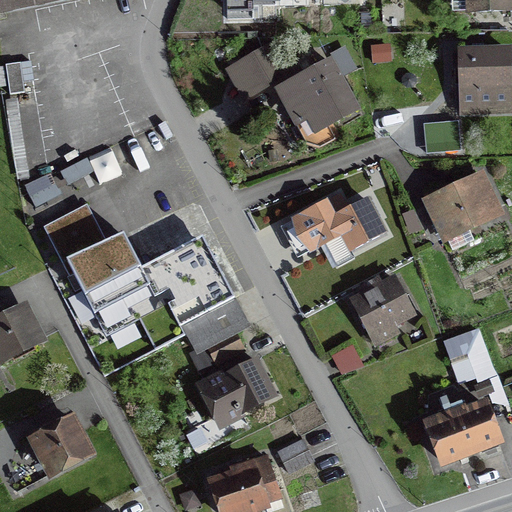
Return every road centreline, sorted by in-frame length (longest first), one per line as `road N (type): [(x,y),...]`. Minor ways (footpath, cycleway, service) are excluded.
road 1 (residential): [(384,511),(159,80),(152,34),(165,0)]
road 2 (residential): [(162,511),(42,280)]
